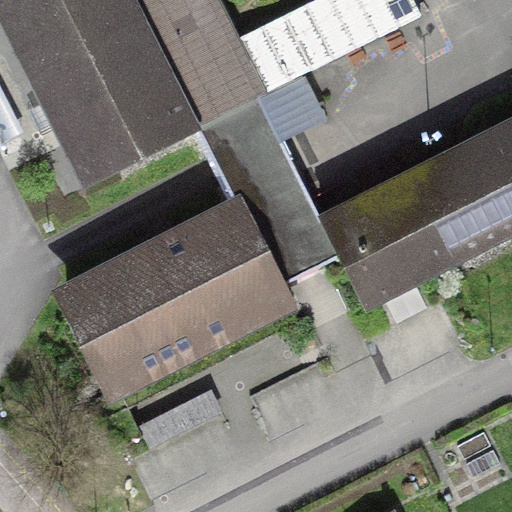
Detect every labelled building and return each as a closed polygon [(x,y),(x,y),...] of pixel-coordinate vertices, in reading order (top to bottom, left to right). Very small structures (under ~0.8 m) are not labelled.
[(196,134),(265,100),(216,0),(0,0),(0,18),(83,189),(196,134)] [(412,0),(316,0),(240,38),(267,92),(420,16),(412,0)] [(343,260),(265,100),(196,134),(234,212),(274,294),(343,260)] [(511,236),(511,129),(324,221),(343,260),(366,308),(511,236)] [(274,294),(234,212),(67,294),(114,389),(281,308),(274,294)]
